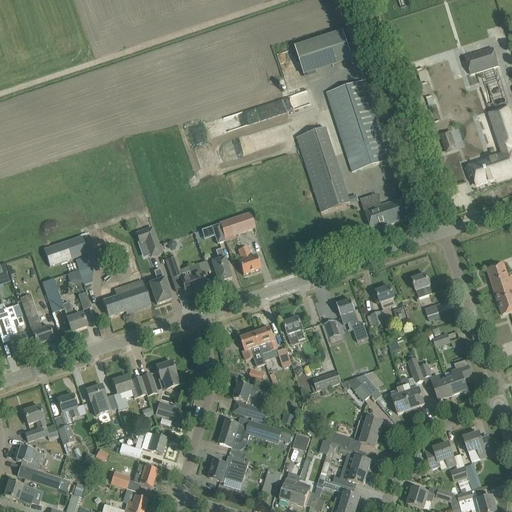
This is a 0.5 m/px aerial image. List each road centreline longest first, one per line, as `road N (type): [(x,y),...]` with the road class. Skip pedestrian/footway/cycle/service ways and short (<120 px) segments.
road 1 (track): [(0,94),(283,0)]
road 2 (unclassified): [(198,315),(443,233)]
road 3 (unclassified): [(443,233),(362,0)]
road 4 (unclassified): [(0,384),(198,315)]
road 5 (residential): [(178,496),(209,393),(198,315)]
road 6 (residential): [(501,403),(443,233)]
road 7 (residential): [(383,511),(415,433),(501,403)]
